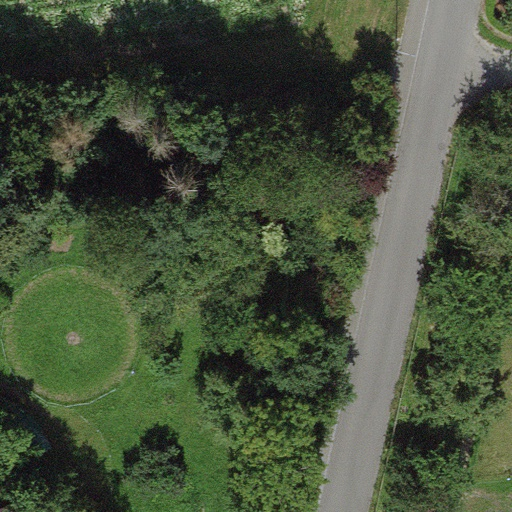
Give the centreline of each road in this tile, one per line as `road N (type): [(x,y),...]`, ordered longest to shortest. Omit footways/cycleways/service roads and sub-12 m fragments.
road 1 (residential): [(343,511),(456,0)]
road 2 (track): [(0,96),(169,81),(401,98),(511,79)]
